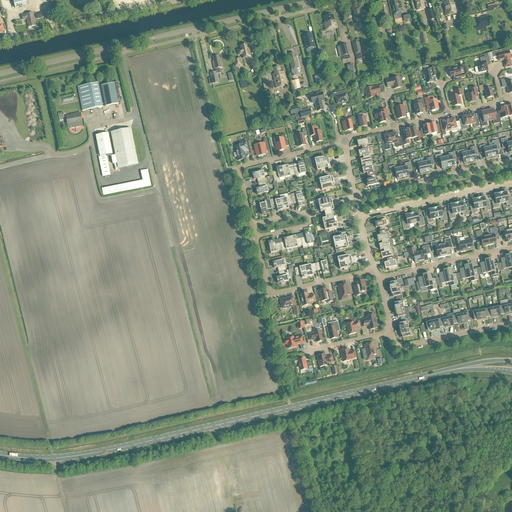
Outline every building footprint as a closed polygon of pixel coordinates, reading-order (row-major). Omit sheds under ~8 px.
[(12,0),(13,1),(15,9),(28,6),(26,0),(12,0)] [(415,0),(416,1),(415,1),(417,11),(425,9),(423,3),(422,0),(415,0)] [(442,2),(442,4),(443,4),(444,6),(443,6),(445,17),(457,14),(455,4),(454,4),(453,1),(454,1),(453,0),(443,0),(444,2),(442,2)] [(391,2),(392,6),(391,6),(394,20),(401,18),(402,23),(411,21),(410,14),(401,16),(401,15),(400,15),(399,11),(402,11),(402,7),(399,8),(398,5),(397,5),(396,1),(391,2)] [(378,5),(380,19),(389,17),(386,3),(378,5)] [(354,16),(353,16),(356,27),(363,26),(360,14),(359,11),(353,12),(354,16)] [(21,16),(22,21),(27,20),(29,28),(36,26),(33,13),(21,16)] [(325,23),(324,24),(326,32),(338,29),(336,21),(334,22),(333,15),(324,17),(325,23)] [(482,25),(476,26),(477,30),(490,27),(488,17),(480,19),(482,25)] [(311,35),(303,37),(306,49),(307,54),(316,52),(315,47),(314,47),(311,35)] [(353,44),(355,54),(356,60),(362,59),(358,43),(353,44)] [(250,57),(248,48),(247,48),(246,45),(240,46),(241,50),(237,51),(239,56),(242,55),(243,59),(244,59),(247,58),(250,57)] [(340,47),(342,57),(350,56),(347,45),(340,47)] [(499,62),(503,61),(505,68),(511,67),(510,59),(511,59),(509,51),(501,53),(501,51),(491,53),(492,58),(498,57),(499,62)] [(292,70),(291,71),(292,74),(293,74),(294,77),(297,76),(296,75),(298,74),(296,69),(299,68),(296,56),(295,57),(294,53),(289,55),(290,60),(289,61),(292,70)] [(213,58),(214,62),(212,63),(214,70),(215,70),(216,72),(210,74),(213,84),(218,83),(216,74),(220,73),(219,69),(222,68),(219,56),(213,58)] [(487,71),(486,66),(490,65),(490,62),(488,57),(484,57),(480,58),(481,63),(477,64),(477,68),(475,68),(476,73),(479,72),(479,73),(487,71)] [(286,82),(284,72),(280,73),(279,67),(273,69),(274,74),(273,74),(276,88),(286,86),(286,82)] [(432,75),(436,74),(434,68),(430,69),(431,70),(423,71),(424,76),(423,76),(424,80),(425,80),(426,84),(434,82),(432,75)] [(453,78),(454,82),(465,79),(464,74),(461,75),(459,68),(449,70),(451,78),(453,78)] [(387,88),(393,87),(394,90),(402,88),(399,78),(391,79),(391,80),(386,81),(387,88)] [(507,87),(508,94),(511,93),(511,82),(507,84),(506,80),(504,81),(504,80),(500,80),(502,88),(507,87)] [(291,82),(293,90),(299,89),(297,81),(291,82)] [(78,88),(83,111),(102,107),(98,84),(78,88)] [(101,86),(106,107),(118,104),(114,84),(101,86)] [(374,95),(380,94),(378,87),(372,88),(365,90),(367,100),(375,98),(374,95)] [(471,94),(466,95),(467,99),(468,99),(469,103),(475,102),(474,98),(478,97),(476,87),(470,89),(471,94)] [(485,90),(487,99),(493,98),(492,94),(493,93),(495,93),(494,87),(490,88),(491,89),(485,90)] [(451,97),(453,107),(461,105),(459,97),(462,96),(461,90),(455,91),(456,95),(455,96),(451,97)] [(346,91),(347,91),(333,94),(333,95),(334,94),(337,104),(338,105),(342,104),(342,105),(345,104),(345,103),(349,102),(346,91)] [(320,102),(324,101),(322,93),(310,96),(312,104),(315,103),(317,112),(323,110),(322,103),(321,104),(320,102)] [(431,110),(431,112),(438,110),(436,101),(431,102),(430,98),(425,99),(428,110),(431,110)] [(421,107),(424,106),(423,100),(417,101),(418,105),(414,106),(416,115),(417,115),(418,116),(419,116),(419,115),(420,115),(423,114),(421,107)] [(395,108),(398,120),(406,118),(404,110),(407,109),(406,102),(402,102),(403,106),(395,108)] [(509,117),(507,107),(500,109),(501,111),(498,112),(499,119),(509,117)] [(309,109),(299,112),(301,119),(311,116),(309,109)] [(385,121),(388,120),(386,110),(380,111),(381,114),(375,116),(376,120),(378,119),(380,124),(386,122),(385,121)] [(490,111),(487,112),(490,122),(493,121),(494,125),(499,123),(498,116),(495,117),(493,110),(492,110),(489,110),(490,111)] [(490,122),(487,112),(485,112),(485,111),(482,112),(482,113),(481,113),(483,119),(480,120),(482,127),(487,126),(487,122),(490,122)] [(68,117),(69,125),(70,125),(71,129),(77,128),(76,124),(81,123),(79,114),(71,115),(72,116),(68,117)] [(358,119),(360,128),(367,127),(365,121),(369,120),(367,114),(361,115),(362,118),(358,119)] [(469,116),(468,116),(470,125),(473,125),(474,128),(480,127),(478,121),(475,122),(474,115),(473,115),(472,114),(470,115),(469,116)] [(460,125),(461,130),(461,131),(468,130),(467,126),(470,125),(468,116),(467,116),(466,116),(464,116),(463,117),(462,117),(464,124),(460,125)] [(347,119),(347,122),(342,123),(345,132),(352,130),(352,127),(353,127),(352,125),(355,124),(354,118),(347,119)] [(461,130),(460,125),(459,123),(455,124),(454,119),(448,121),(451,130),(451,131),(451,132),(457,131),(461,130)] [(451,130),(448,121),(442,122),(443,127),(441,127),(443,136),(446,135),(445,133),(451,131),(451,130)] [(435,124),(429,125),(431,135),(437,134),(437,135),(441,134),(439,127),(436,127),(435,127),(435,124)] [(431,135),(429,125),(423,126),(424,130),(423,131),(421,132),(422,138),(426,138),(425,136),(431,135)] [(314,136),(315,143),(323,142),(320,131),(316,132),(315,128),(309,129),(310,137),(314,136)] [(415,128),(409,130),(412,139),(415,139),(416,143),(422,142),(420,132),(417,133),(415,128)] [(111,133),(118,169),(137,165),(130,129),(111,133)] [(303,134),(295,136),(298,147),(306,146),(304,137),(307,137),(306,129),(302,130),(303,134)] [(412,139),(409,130),(403,131),(404,136),(401,137),(403,146),(409,145),(408,140),(412,139)] [(96,136),(100,157),(112,155),(108,133),(96,136)] [(391,135),(390,135),(392,144),(395,144),(396,148),(403,147),(401,140),(398,141),(396,134),(395,134),(394,133),(392,134),(391,135)] [(392,144),(390,135),(389,135),(388,135),(386,135),(385,136),(384,136),(386,143),(383,144),(385,151),(390,150),(389,145),(392,144)] [(286,150),(285,147),(288,146),(286,138),(283,138),(274,140),(277,152),(286,150)] [(254,146),(257,157),(267,155),(265,146),(268,145),(267,139),(263,140),(263,144),(254,146)] [(358,147),(361,147),(362,150),(369,148),(368,145),(369,145),(368,139),(357,142),(358,147)] [(511,154),(511,142),(508,143),(507,139),(501,140),(503,149),(507,147),(509,154),(509,155),(511,154)] [(493,147),(489,148),(492,160),(497,158),(497,157),(498,156),(496,150),(500,149),(498,141),(492,142),(493,147)] [(235,147),(236,153),(234,154),(235,158),(237,157),(238,161),(246,159),(244,153),(249,152),(246,142),(239,143),(240,145),(235,147)] [(492,160),(489,148),(486,149),(485,146),(479,147),(481,154),(484,153),(486,159),(486,160),(492,160)] [(471,152),(467,153),(470,165),(476,163),(475,162),(476,162),(474,155),(478,154),(476,147),(470,148),(471,152)] [(363,157),(363,159),(363,160),(370,158),(370,155),(369,149),(358,152),(359,157),(363,157)] [(470,165),(467,153),(464,154),(463,151),(457,152),(459,159),(462,158),(464,164),(464,165),(470,165)] [(449,157),(445,158),(448,170),(454,168),(453,167),(454,167),(452,160),(456,159),(454,153),(448,154),(449,157)] [(448,170),(445,158),(442,159),(441,155),(435,156),(437,164),(440,163),(442,169),(442,170),(448,170)] [(314,160),(316,165),(327,163),(326,160),(328,159),(328,157),(322,158),(322,156),(318,157),(318,159),(314,160)] [(364,165),(365,168),(372,166),(372,163),(371,158),(370,158),(363,160),(363,159),(360,160),(361,166),(364,165)] [(427,162),(424,163),(423,163),(426,175),(432,173),(431,172),(432,172),(430,165),(434,164),(432,158),(426,159),(427,162)] [(423,163),(424,163),(423,159),(413,161),(415,169),(418,168),(420,174),(420,175),(426,175),(423,163)] [(298,167),(293,168),(295,176),(295,177),(299,177),(298,175),(306,173),(303,162),(297,164),(298,167)] [(327,163),(316,165),(317,171),(321,170),(321,172),(325,171),(325,169),(330,168),(330,165),(327,166),(327,163)] [(405,167),(400,168),(403,180),(409,178),(408,177),(409,177),(407,171),(412,170),(410,163),(404,164),(405,167)] [(288,166),(282,167),(285,178),(295,176),(293,168),(289,169),(288,166)] [(365,168),(362,169),(363,174),(366,174),(367,177),(377,175),(376,171),(374,172),(373,166),(372,166),(365,168)] [(403,180),(400,168),(396,169),(395,166),(389,168),(390,175),(395,173),(397,180),(397,181),(403,180)] [(285,178),(282,167),(276,169),(277,172),(272,173),(274,182),(279,181),(279,179),(285,178)] [(102,187),(103,194),(151,186),(148,169),(141,170),(143,180),(102,187)] [(257,179),(258,184),(267,182),(266,179),(265,179),(263,172),(260,172),(260,170),(255,172),(255,173),(252,174),(254,180),(257,179)] [(319,180),(320,185),(331,183),(331,180),(333,179),(332,177),(327,178),(326,176),(322,177),(323,179),(319,180)] [(366,181),(367,187),(370,186),(371,190),(380,188),(379,184),(378,184),(377,179),(376,179),(376,176),(368,178),(369,181),(366,181)] [(267,182),(258,184),(259,189),(256,190),(257,196),(268,193),(266,182),(267,182)] [(331,183),(320,185),(322,191),(325,190),(326,192),(330,191),(329,189),(335,188),(334,185),(332,186),(331,183)] [(505,191),(500,192),(502,204),(506,203),(506,206),(509,205),(509,207),(511,206),(511,202),(511,198),(507,199),(506,192),(506,193),(505,191)] [(502,204),(500,192),(494,194),(494,195),(495,202),(492,202),(493,209),(500,208),(499,205),(502,204)] [(290,195),(291,196),(293,205),(298,204),(298,207),(304,206),(304,203),(305,203),(304,197),(302,198),(302,195),(296,196),(296,194),(290,195)] [(270,201),(269,196),(266,196),(267,200),(264,201),(265,203),(259,205),(260,207),(258,208),(259,213),(261,213),(262,216),(268,214),(267,211),(272,210),(270,201)] [(288,198),(281,200),(283,211),(289,209),(288,206),(293,205),(291,196),(288,196),(288,198)] [(480,209),(478,197),(472,199),(472,200),(473,207),(470,207),(472,215),(475,214),(475,213),(478,213),(477,210),(480,209)] [(483,197),(478,197),(480,209),(484,208),(484,211),(487,211),(487,212),(491,211),(489,203),(486,204),(484,198),(483,197)] [(318,201),(319,207),(330,205),(329,201),(332,201),(331,198),(325,200),(325,198),(321,199),(321,201),(318,201)] [(273,200),(270,201),(272,210),(277,209),(277,212),(283,211),(281,200),(273,201),(273,200)] [(458,214),(456,202),(450,204),(450,205),(452,212),(448,213),(450,220),(456,219),(455,215),(458,214)] [(461,202),(456,202),(458,214),(462,213),(463,216),(465,216),(465,217),(469,216),(467,208),(464,209),(462,203),(461,202)] [(330,205),(319,207),(320,213),(324,212),(325,215),(332,214),(332,213),(331,210),(334,210),(333,207),(331,208),(330,205)] [(436,219),(434,207),(428,209),(429,210),(428,210),(430,217),(426,218),(428,224),(434,223),(433,220),(436,219)] [(440,207),(434,207),(436,219),(440,218),(441,221),(443,221),(444,223),(447,222),(445,213),(442,214),(440,208),(440,207)] [(416,212),(411,213),(413,224),(418,223),(419,227),(425,226),(423,218),(418,219),(417,213),(416,212)] [(413,224),(411,213),(405,215),(405,216),(406,222),(402,223),(403,231),(410,229),(409,225),(413,224)] [(326,219),(322,220),(323,225),(334,223),(334,220),(336,219),(335,217),(333,217),(332,214),(325,215),(326,219)] [(374,223),(376,228),(379,228),(380,231),(387,229),(386,226),(387,226),(385,221),(386,220),(386,217),(377,219),(378,222),(374,223)] [(334,223),(323,225),(325,231),(328,230),(329,232),(333,231),(332,229),(338,228),(337,225),(335,226),(334,223)] [(511,241),(511,240),(510,230),(506,231),(505,227),(499,229),(501,236),(504,236),(506,243),(511,241)] [(494,235),(487,236),(489,246),(496,244),(494,236),(498,235),(496,228),(492,229),(494,235)] [(378,242),(381,242),(381,241),(388,240),(389,240),(388,234),(387,234),(386,231),(379,233),(380,236),(377,237),(378,242)] [(489,246),(487,236),(483,237),(482,231),(475,233),(477,242),(481,241),(483,248),(489,246)] [(305,238),(301,239),(302,246),(303,249),(308,247),(308,245),(313,244),(312,241),(314,241),(313,235),(311,236),(311,233),(305,234),(305,238)] [(333,239),(334,244),(345,242),(344,239),(347,238),(346,236),(341,237),(340,234),(330,236),(331,239),(333,239)] [(471,240),(464,241),(467,251),(473,250),(472,243),(475,242),(473,236),(470,237),(471,240)] [(295,237),(289,238),(292,249),(302,246),(301,239),(296,240),(295,237)] [(284,242),(280,244),(281,251),(287,250),(288,252),(292,252),(292,249),(289,238),(284,239),(284,242)] [(445,244),(441,245),(444,256),(450,255),(449,248),(452,247),(450,239),(444,240),(445,244)] [(380,251),(383,250),(390,248),(391,248),(390,243),(389,243),(388,240),(381,241),(381,242),(382,244),(379,245),(380,251)] [(467,251),(464,241),(458,243),(457,240),(454,240),(455,246),(458,246),(460,253),(467,251)] [(281,251),(280,244),(275,245),(274,241),(268,243),(269,246),(267,246),(268,251),(270,251),(271,254),(281,251)] [(345,242),(334,244),(336,253),(344,252),(343,248),(349,247),(348,244),(346,245),(345,242)] [(444,256),(441,245),(437,246),(436,242),(431,244),(432,252),(436,251),(437,258),(444,256)] [(422,251),(419,252),(421,262),(424,261),(424,262),(427,261),(428,260),(426,254),(429,253),(428,246),(422,247),(422,251)] [(392,257),(393,258),(398,257),(397,255),(395,256),(393,248),(390,249),(390,248),(383,250),(384,253),(381,254),(382,259),(392,257)] [(421,262),(419,252),(415,253),(414,249),(408,250),(410,259),(414,258),(415,263),(415,264),(419,263),(418,263),(421,262)] [(337,258),(339,264),(349,262),(349,259),(351,258),(350,255),(345,257),(344,255),(341,256),(340,255),(338,255),(339,258),(337,258)] [(502,263),(499,264),(500,271),(504,271),(503,269),(508,268),(508,269),(511,268),(509,256),(505,257),(506,259),(501,260),(502,263)] [(398,257),(393,258),(386,260),(387,263),(384,264),(385,269),(388,269),(389,272),(398,270),(397,266),(396,266),(395,261),(398,261),(398,257)] [(277,268),(278,273),(286,271),(284,260),(273,263),(274,269),(277,268)] [(481,268),(478,268),(480,276),(483,275),(483,274),(487,273),(491,273),(488,260),(485,261),(485,263),(480,264),(481,268)] [(492,260),(488,260),(491,273),(492,278),(498,277),(497,272),(500,271),(499,264),(496,265),(493,266),(492,260)] [(326,261),(315,264),(317,272),(322,271),(323,274),(329,272),(326,261)] [(349,262),(339,264),(340,270),(343,269),(344,271),(348,270),(347,268),(353,267),(353,264),(350,265),(349,262)] [(315,264),(305,266),(307,277),(313,276),(312,273),(317,272),(315,264)] [(471,265),(468,266),(470,279),(471,282),(478,281),(477,276),(480,276),(478,268),(475,269),(475,271),(473,272),(471,265)] [(307,277),(305,266),(294,269),(296,277),(301,275),(302,279),(307,277)] [(458,274),(459,282),(459,283),(463,282),(462,280),(467,279),(470,279),(468,266),(464,267),(465,269),(460,270),(461,274),(458,274)] [(450,270),(447,271),(450,283),(449,283),(450,286),(457,285),(456,282),(459,282),(458,274),(454,275),(455,276),(452,276),(450,270)] [(289,282),(287,276),(289,276),(288,271),(286,271),(278,273),(280,278),(276,278),(278,284),(280,284),(281,285),(286,284),(286,282),(289,282)] [(440,278),(437,279),(438,286),(439,289),(442,288),(441,284),(446,283),(446,284),(449,283),(450,283),(447,271),(443,271),(444,274),(439,275),(440,278)] [(430,274),(426,275),(429,287),(429,291),(436,290),(435,287),(438,286),(437,279),(434,279),(434,280),(431,281),(430,274)] [(429,287),(426,275),(423,276),(423,278),(418,279),(419,283),(416,283),(418,292),(421,291),(420,289),(425,288),(429,287)] [(356,282),(357,286),(353,287),(356,296),(362,295),(361,293),(366,291),(364,281),(356,282)] [(389,286),(390,291),(399,289),(397,281),(389,283),(390,286),(389,286)] [(347,296),(350,295),(349,291),(348,291),(346,285),(345,285),(344,284),(343,285),(342,286),(338,286),(341,297),(340,297),(341,301),(348,299),(347,296)] [(326,301),(327,303),(333,302),(331,292),(328,293),(327,289),(319,291),(321,302),(326,301)] [(395,297),(396,300),(403,298),(402,295),(401,295),(399,289),(390,291),(391,295),(392,295),(393,298),(395,297)] [(301,301),(301,302),(301,304),(302,304),(302,307),(310,305),(310,304),(316,302),(314,295),(308,297),(308,294),(300,295),(301,301)] [(282,306),(281,307),(282,308),(282,309),(283,309),(285,309),(285,308),(295,306),(293,297),(292,298),(292,297),(290,298),(289,298),(284,299),(282,300),(281,300),(280,300),(282,306)] [(394,307),(395,311),(404,309),(402,302),(403,302),(403,301),(403,298),(396,300),(397,303),(394,304),(395,306),(394,307)] [(500,305),(501,307),(502,315),(506,314),(507,316),(510,315),(507,303),(500,305)] [(501,307),(494,308),(496,318),(499,317),(498,316),(502,315),(501,307)] [(401,320),(407,319),(410,318),(408,308),(404,309),(395,311),(396,315),(397,315),(397,318),(400,317),(401,320)] [(494,308),(487,310),(488,318),(492,317),(492,318),(496,318),(494,308)] [(487,310),(480,311),(481,320),(484,320),(484,319),(488,318),(487,310)] [(467,311),(460,313),(463,324),(466,324),(466,322),(470,321),(467,311)] [(481,320),(480,311),(472,312),(474,320),(478,320),(478,321),(481,320)] [(453,314),(453,317),(454,317),(456,325),(459,324),(460,325),(463,324),(460,313),(453,314)] [(361,320),(363,327),(369,326),(370,330),(377,329),(374,315),(366,317),(367,319),(361,320)] [(439,318),(439,320),(440,320),(442,328),(445,327),(446,328),(449,328),(447,318),(446,316),(439,318)] [(454,317),(453,317),(447,318),(449,328),(452,327),(452,325),(456,325),(454,317)] [(399,327),(400,331),(408,329),(407,322),(408,322),(407,319),(401,320),(402,323),(399,324),(399,327)] [(433,322),(433,321),(432,319),(425,321),(427,331),(431,330),(432,331),(435,331),(433,322)] [(440,320),(439,320),(433,321),(433,322),(435,331),(438,330),(438,329),(442,328),(440,320)] [(340,332),(337,322),(328,324),(329,328),(327,328),(330,340),(338,338),(336,332),(340,332)] [(355,330),(360,329),(359,322),(354,323),(353,323),(346,324),(348,335),(356,334),(355,330)] [(408,329),(400,331),(401,336),(402,338),(414,336),(412,328),(408,329)] [(309,335),(310,341),(315,340),(316,343),(323,341),(321,331),(314,333),(314,334),(309,335)] [(286,340),(285,340),(285,341),(284,341),(283,342),(284,343),(284,344),(285,345),(286,345),(287,345),(288,349),(296,347),(296,346),(304,344),(302,336),(294,339),(293,337),(286,339),(286,340)] [(366,357),(367,361),(374,359),(374,356),(376,355),(375,350),(374,350),(373,344),(372,344),(371,343),(369,344),(368,344),(365,345),(367,357),(366,357)] [(340,351),(341,354),(343,362),(351,361),(351,360),(353,360),(353,359),(356,358),(355,351),(349,352),(348,349),(340,351)] [(327,366),(327,364),(333,363),(332,356),(325,357),(325,355),(317,356),(319,368),(327,366)] [(297,361),(298,364),(300,371),(307,370),(307,371),(313,370),(311,362),(306,363),(305,359),(297,361)]
